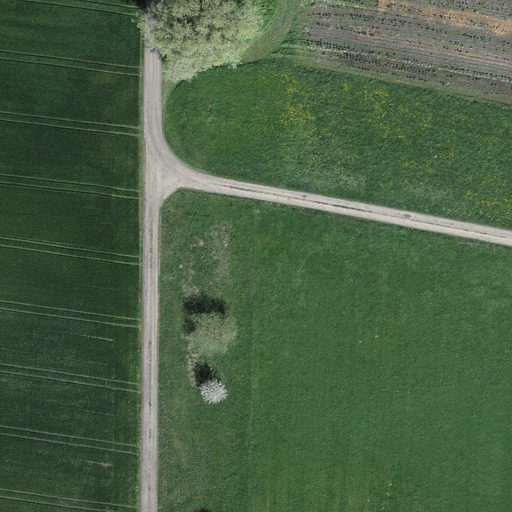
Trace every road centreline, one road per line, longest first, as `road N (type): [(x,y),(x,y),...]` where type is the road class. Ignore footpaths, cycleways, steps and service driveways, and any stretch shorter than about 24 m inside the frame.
road 1 (track): [(148,511),(152,0)]
road 2 (track): [(511,243),(150,178)]
